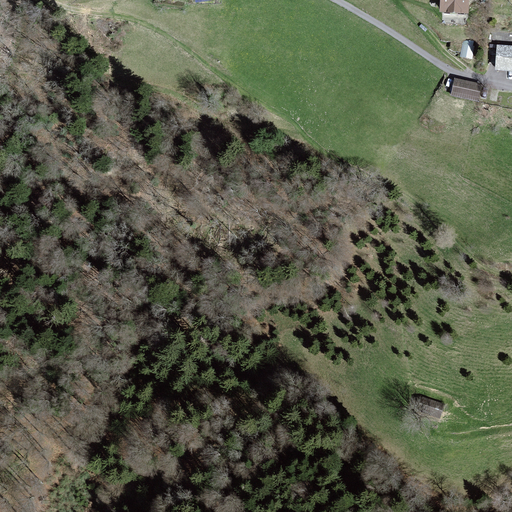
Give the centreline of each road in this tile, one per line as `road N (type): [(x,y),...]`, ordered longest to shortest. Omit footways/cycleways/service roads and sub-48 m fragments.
road 1 (track): [(511,279),(480,266),(401,192),(320,151),(288,118),(234,91),(174,39),(125,16),(50,0)]
road 2 (track): [(304,135),(234,129),(176,94),(109,79)]
road 3 (track): [(335,0),(446,65),(511,88)]
